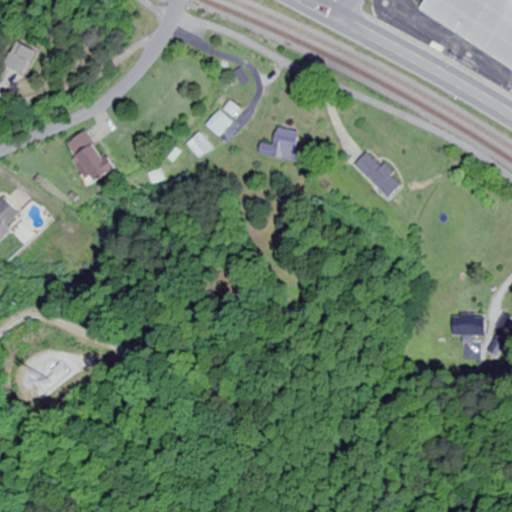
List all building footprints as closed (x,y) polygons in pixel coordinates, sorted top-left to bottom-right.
[(511,70),(426,15),(435,0),(510,0),(511,1),(511,70)] [(36,79),(53,55),(35,43),(19,67),(36,79)] [(209,126),(221,138),(235,122),(222,111),(209,126)] [(305,164),(307,150),(300,148),(303,133),(280,128),(277,146),(263,144),(261,156),(305,164)] [(101,184),(120,170),(92,132),(73,146),(101,184)] [(190,146),(203,158),(214,147),(201,134),(190,146)] [(404,186),(370,151),(355,166),(390,201),(404,186)] [(0,237),(25,217),(8,197),(0,202),(0,237)] [(488,315),(455,315),(455,337),(488,337),(488,315)]
